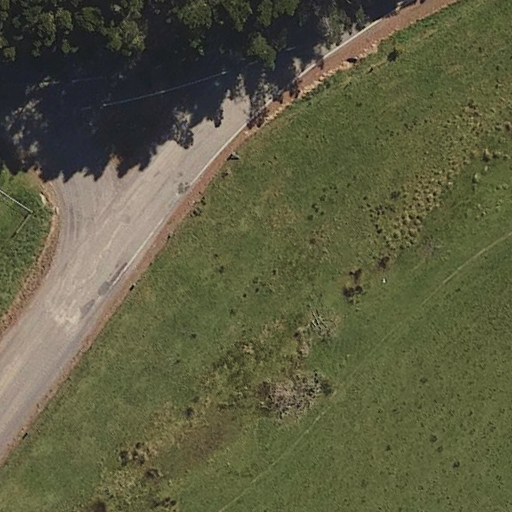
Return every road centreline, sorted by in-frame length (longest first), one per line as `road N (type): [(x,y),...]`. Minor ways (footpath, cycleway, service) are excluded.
road 1 (unclassified): [(0,391),(271,19)]
road 2 (secondary): [(271,19),(162,57),(62,71),(0,69)]
